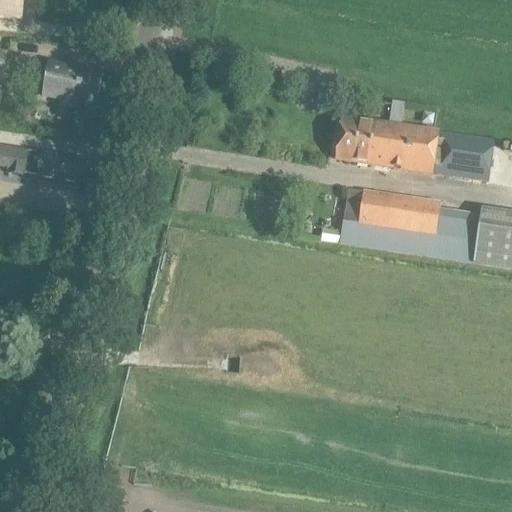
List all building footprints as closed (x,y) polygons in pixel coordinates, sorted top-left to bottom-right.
[(0,0),(0,14),(23,18),(25,0),(0,0)] [(61,106),(83,110),(84,104),(97,107),(104,73),(51,62),(44,96),(63,100),(61,106)] [(343,120),(340,140),(386,147),(389,127),(343,120)] [(340,140),(337,160),(383,167),(488,184),(495,144),(434,134),(389,127),(386,147),(340,140)] [(0,170),(9,172),(9,173),(25,176),(26,169),(40,171),(39,178),(38,182),(80,189),(85,158),(43,151),(43,153),(29,151),(0,146),(0,170)] [(440,205),(363,194),(358,226),(343,223),(340,245),(511,271),(511,222),(439,211),(440,205)]
